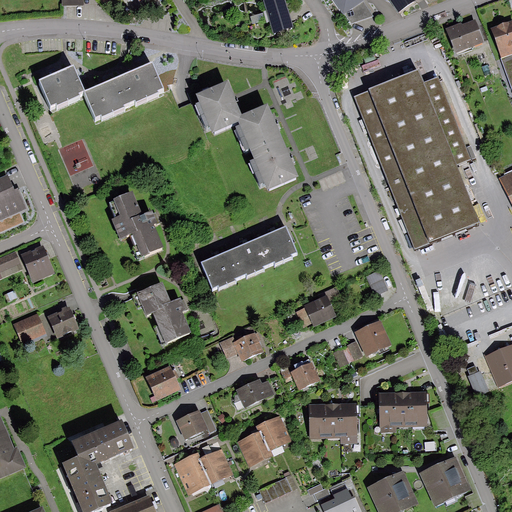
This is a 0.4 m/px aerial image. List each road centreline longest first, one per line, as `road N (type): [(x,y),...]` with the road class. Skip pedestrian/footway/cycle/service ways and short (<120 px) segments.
road 1 (unclassified): [(0,32),(115,33),(248,55),(317,54)]
road 2 (residential): [(410,299),(136,423)]
road 3 (residential): [(317,54),(321,87),(410,299)]
road 4 (residential): [(410,299),(495,511)]
road 5 (residential): [(51,226),(136,423)]
road 6 (unclassified): [(331,52),(472,0)]
road 7 (residential): [(0,103),(51,226)]
